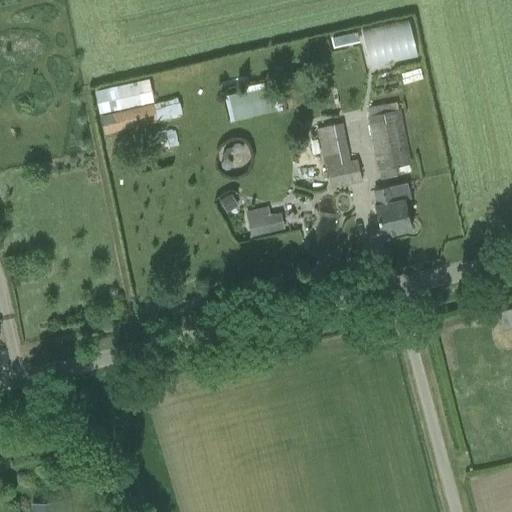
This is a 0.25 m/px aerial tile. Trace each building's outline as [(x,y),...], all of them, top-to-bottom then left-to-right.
[(332,37),(334,46),(359,40),(357,31),(332,37)] [(151,76),(95,89),(104,131),(182,114),(178,97),(156,102),(151,76)] [(225,91),(228,118),(274,112),(271,86),(225,91)] [(397,168),(412,165),(401,107),(390,109),(369,113),(380,170),(397,168)] [(229,152),(233,152),(236,154),(240,153),(242,149),(242,145),(238,143),(234,144),(232,148),(227,148),(222,154),(223,159),(220,163),(221,168),(225,171),(230,170),(233,166),(232,161),(228,158),(227,156),(229,152)] [(325,165),(326,170),(330,188),(362,182),(357,159),(350,160),(325,165)] [(374,206),(381,235),(411,229),(405,200),(410,199),(406,184),(376,190),(379,205),(374,206)] [(226,213),(238,206),(231,195),(219,202),(226,213)] [(251,235),(254,234),(283,227),(279,213),(270,215),(268,205),(249,210),(245,210),(251,235)] [(59,511),(58,501),(33,503),(34,511),(59,511)]
